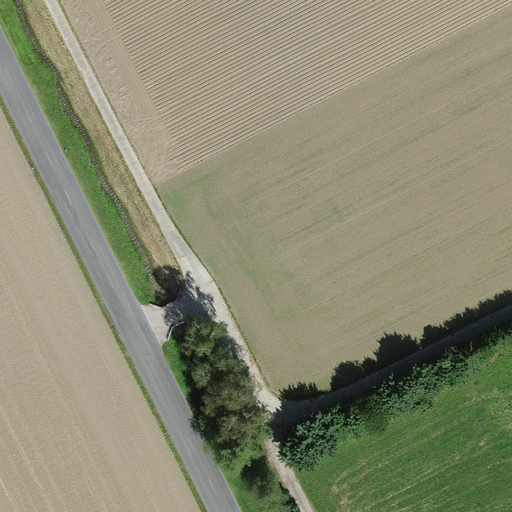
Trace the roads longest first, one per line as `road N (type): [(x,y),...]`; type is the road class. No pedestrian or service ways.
road 1 (tertiary): [(0,58),(222,511)]
road 2 (track): [(208,297),(51,0)]
road 3 (track): [(511,308),(328,402),(275,409)]
road 4 (track): [(275,409),(208,297),(133,331)]
